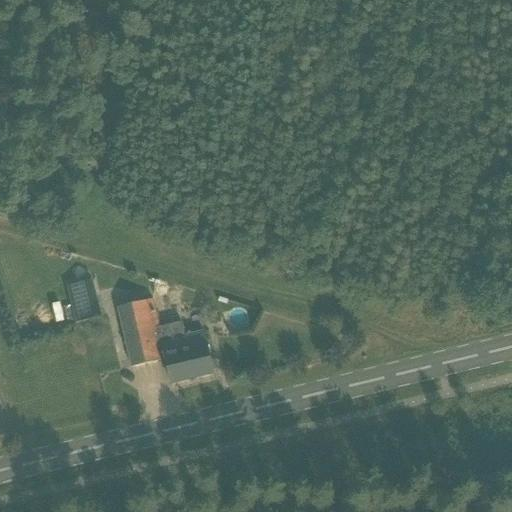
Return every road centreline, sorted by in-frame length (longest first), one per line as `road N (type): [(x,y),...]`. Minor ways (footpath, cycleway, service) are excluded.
road 1 (tertiary): [(0,473),(511,348)]
road 2 (track): [(0,224),(411,338),(440,367)]
